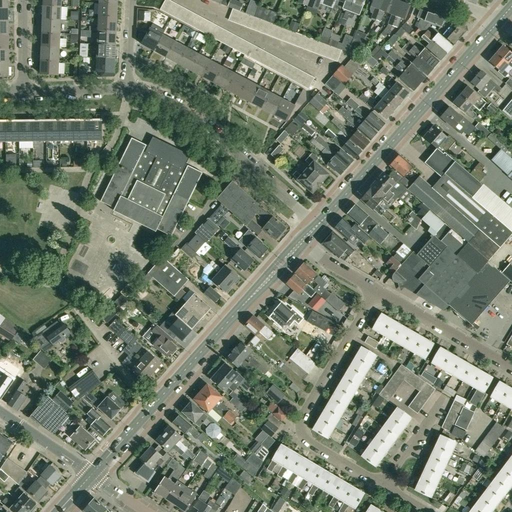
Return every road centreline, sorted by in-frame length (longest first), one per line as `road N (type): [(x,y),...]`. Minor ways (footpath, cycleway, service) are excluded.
road 1 (residential): [(150,409),(57,277),(92,171),(122,127),(128,90)]
road 2 (residential): [(424,511),(302,439),(299,429),(375,290)]
road 3 (secondary): [(317,224),(496,20)]
road 4 (residential): [(317,224),(199,121),(128,90)]
road 5 (secondary): [(150,409),(301,242)]
road 6 (residential): [(511,368),(375,290)]
